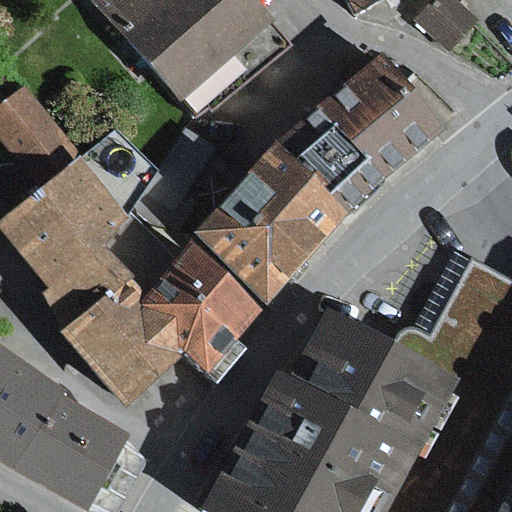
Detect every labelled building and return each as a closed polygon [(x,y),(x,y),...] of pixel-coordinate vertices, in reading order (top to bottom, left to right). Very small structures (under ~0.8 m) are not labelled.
[(92,0),(89,3),(191,124),(289,52),(243,0),(92,0)] [(334,0),(347,21),(388,0),(334,0)] [(449,0),(433,0),(412,23),(446,55),(475,23),(449,0)] [(437,143),(377,64),(268,157),(337,227),(437,143)] [(22,93),(0,109),(0,147),(36,195),(76,164),(22,93)] [(36,301),(57,342),(122,291),(91,258),(128,225),(151,177),(110,136),(76,164),(36,195),(0,224),(0,243),(42,297),(36,301)] [(268,157),(185,245),(259,315),(337,227),(268,157)] [(158,257),(128,225),(91,258),(122,291),(158,257)] [(250,324),(181,257),(135,308),(179,363),(209,392),(240,357),(230,348),(250,324)] [(511,511),(511,287),(469,263),(426,344),(414,337),(406,335),(396,337),(389,343),(381,357),(446,391),(380,511),(511,511)] [(57,342),(53,345),(117,419),(179,363),(135,308),(122,291),(57,342)] [(199,511),(380,511),(446,391),(381,357),(323,325),(285,395),(268,386),(199,511)] [(86,511),(125,443),(0,358),(0,470),(68,511),(86,511)]
